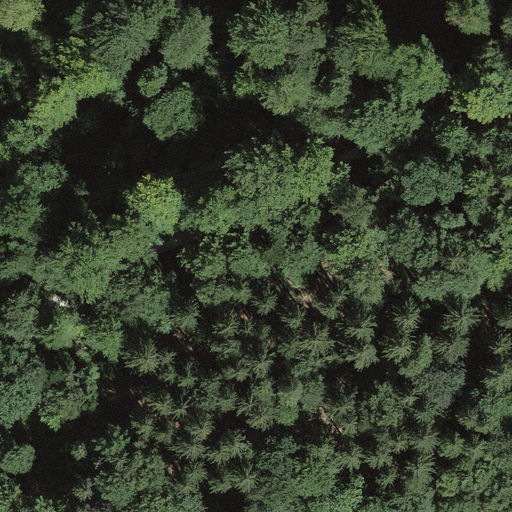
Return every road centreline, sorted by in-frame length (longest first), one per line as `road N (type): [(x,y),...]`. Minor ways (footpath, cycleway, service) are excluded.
road 1 (track): [(0,363),(46,312),(117,260),(211,227),(412,121),(473,105),(511,109)]
road 2 (track): [(511,254),(429,430),(434,511)]
